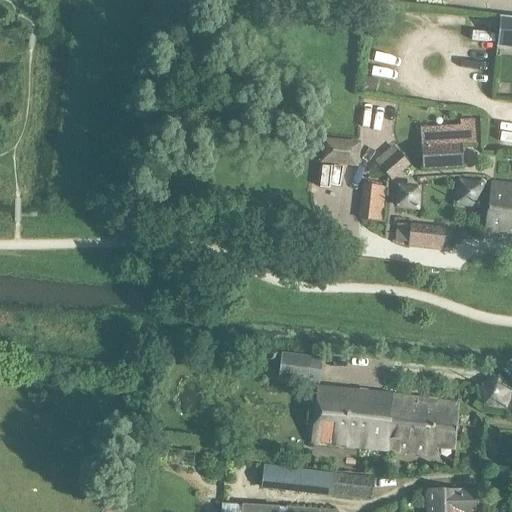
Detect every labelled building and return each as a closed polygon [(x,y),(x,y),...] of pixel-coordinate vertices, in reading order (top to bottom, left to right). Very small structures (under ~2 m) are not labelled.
[(511,23),(500,22),(497,50),(511,51),(511,23)] [(366,78),(364,90),(376,92),(379,80),(366,78)] [(420,129),(423,170),(463,168),(462,145),(476,144),(475,122),(463,122),(463,126),(420,129)] [(320,164),(358,168),(361,142),(322,138),(320,164)] [(392,182),(411,166),(393,146),(374,163),(392,182)] [(487,236),(511,238),(511,186),(493,184),(491,204),(487,204),(486,210),(490,211),(487,236)] [(363,185),(359,220),(382,223),(386,188),(363,185)] [(446,229),(410,225),(396,224),(394,242),(408,244),(408,248),(444,252),(446,229)] [(270,353),(268,361),(275,363),(277,354),(270,353)] [(281,357),(279,379),(319,383),(321,360),(281,357)] [(313,442),(388,451),(394,398),(319,388),(313,442)] [(461,406),(394,398),(388,451),(438,457),(439,444),(456,446),(461,406)] [(112,424),(112,416),(106,411),(99,415),(99,422),(105,426),(112,424)] [(396,468),(392,465),(388,464),(387,476),(398,477),(398,472),(396,468)] [(478,511),(478,491),(430,492),(430,511),(478,511)]
